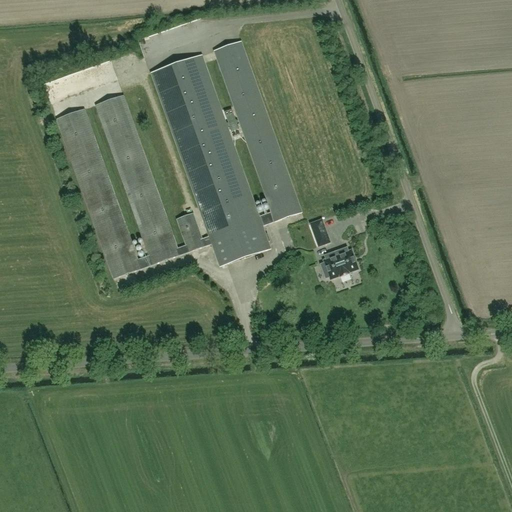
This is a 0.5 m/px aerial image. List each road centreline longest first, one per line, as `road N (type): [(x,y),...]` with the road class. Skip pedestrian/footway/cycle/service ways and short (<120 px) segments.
road 1 (unclassified): [(0,372),(457,337)]
road 2 (unclassified): [(457,337),(337,0)]
